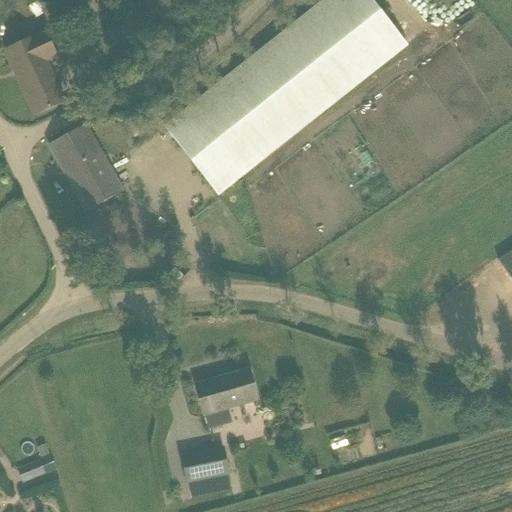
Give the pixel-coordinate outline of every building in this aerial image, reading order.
[(93,1),(92,0),(53,0),(61,16),(93,1)] [(370,0),(325,0),(164,128),(218,196),(407,46),(370,0)] [(45,33),(5,53),(34,116),(63,103),(45,62),(56,57),(45,33)] [(49,146),(87,213),(122,193),(84,126),(49,146)] [(511,252),(498,262),(511,282),(511,252)] [(258,401),(250,371),(195,386),(204,417),(258,401)] [(223,444),(182,454),(188,479),(229,470),(223,444)] [(40,460),(17,469),(23,483),(46,473),(40,460)]
